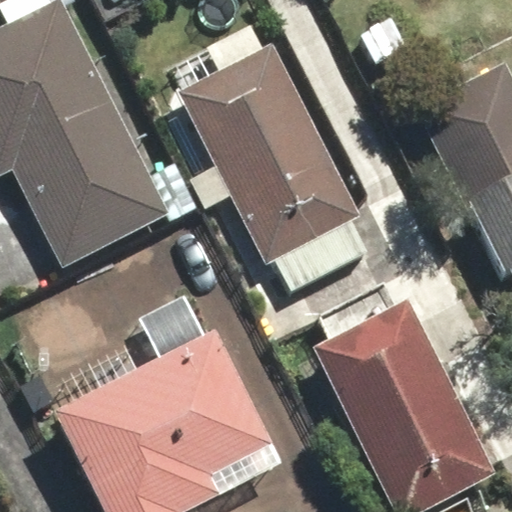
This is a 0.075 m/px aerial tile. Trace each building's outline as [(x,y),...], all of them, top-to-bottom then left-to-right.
[(52,0),(42,0),(0,21),(0,213),(37,286),(164,223),(52,0)] [(266,58),(175,107),(265,274),(356,225),(266,58)] [(511,108),(495,75),(465,89),(462,84),(407,113),(511,314),(511,108)] [(394,320),(303,370),(381,511),(434,511),(485,485),(394,320)] [(193,511),(269,472),(203,349),(51,430),(52,432),(46,435),(89,511),(193,511)]
